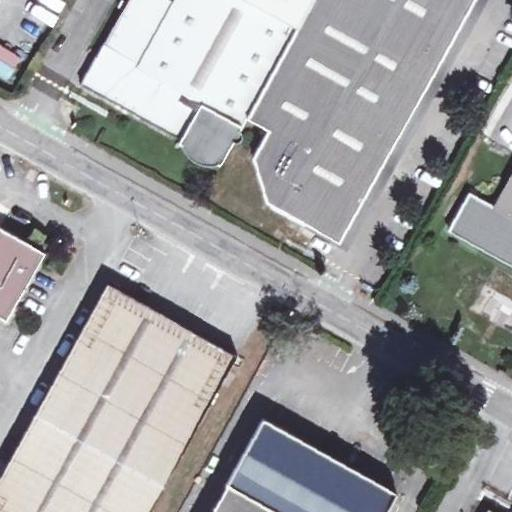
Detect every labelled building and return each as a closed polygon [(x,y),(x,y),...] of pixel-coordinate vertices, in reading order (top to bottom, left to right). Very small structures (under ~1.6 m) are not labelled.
[(174,1),(174,0),(138,0),(101,69),(99,68),(84,97),(105,108),(106,105),(229,171),(255,122),(318,0),(182,0),(180,4),(174,1)] [(318,0),(255,122),(277,134),(263,162),(264,166),(276,207),(280,209),(350,246),(479,0),(318,0)] [(0,77),(11,80),(19,52),(0,46),(0,77)] [(511,175),(494,208),(472,196),(453,230),(511,263),(511,175)] [(6,329),(45,261),(43,259),(0,234),(0,327),(5,331),(6,329)] [(0,511),(155,511),(240,357),(110,287),(0,486),(0,511)] [(388,511),(399,493),(267,421),(219,511),(388,511)] [(461,439),(445,430),(435,449),(451,458),(461,439)]
